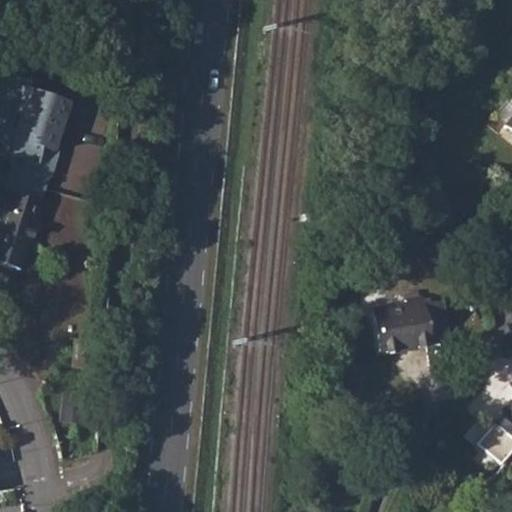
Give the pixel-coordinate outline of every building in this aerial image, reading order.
[(32,77),(0,79),(0,147),(8,165),(43,165),(42,148),(57,155),(74,100),(32,89),(32,77)] [(505,125),(504,127),(511,133),(511,99),(497,117),(505,125)] [(0,264),(19,271),(34,223),(39,225),(44,205),(0,191),(0,264)] [(431,194),(418,230),(447,221),(439,192),(431,194)] [(410,233),(418,230),(431,194),(401,204),(410,233)] [(403,305),(368,312),(375,356),(425,347),(417,298),(402,301),(403,305)] [(511,388),(511,389),(511,388),(511,396),(489,425),(491,426),(473,447),(496,466),(511,446),(511,388)]
